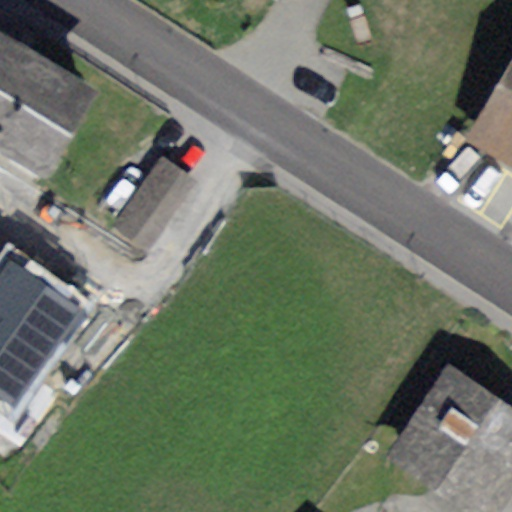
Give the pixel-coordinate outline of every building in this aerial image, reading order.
[(511,48),(453,155),(511,189),(511,48)] [(70,98),(0,56),(0,168),(21,180),(70,98)] [(191,185),(164,166),(128,217),(155,236),(191,185)] [(79,308),(9,258),(0,271),(0,388),(14,398),(79,308)] [(500,511),(511,491),(511,419),(425,370),(366,471),(436,511),(500,511)]
